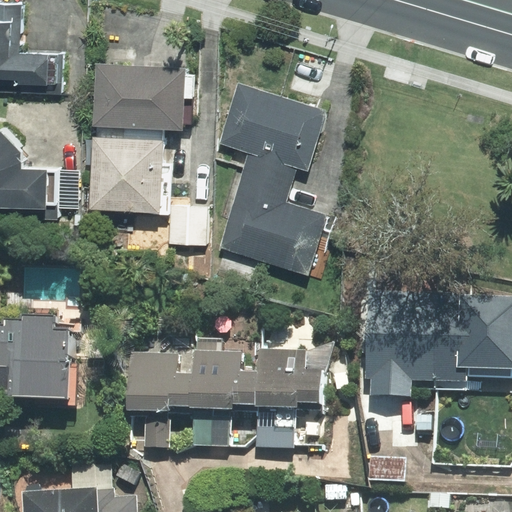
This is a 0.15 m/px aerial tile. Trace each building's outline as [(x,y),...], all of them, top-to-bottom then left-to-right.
[(21,5),(0,4),(0,79),(17,80),(17,92),(62,94),(63,55),(19,54),(21,5)] [(185,68),(96,64),(93,125),(96,126),(164,129),(182,130),(185,68)] [(244,166),(293,181),(297,168),(308,171),(327,111),(238,84),(219,143),(248,152),(244,166)] [(96,137),(93,137),(89,209),(169,213),(171,164),(162,164),(164,129),(96,126),(96,137)] [(0,208),(46,209),(46,219),(57,219),(58,208),(59,170),(21,169),(21,152),(0,131),(0,208)] [(293,181),(244,166),(219,248),(321,280),(329,253),(325,252),(336,218),(286,202),(293,181)] [(59,170),(58,208),(78,209),(80,171),(59,170)] [(207,207),(171,206),(170,243),(206,245),(207,207)] [(441,294),(368,291),(364,379),(371,379),(370,394),(410,396),(411,386),(438,387),(441,294)] [(511,296),(441,294),(438,387),(479,388),(479,378),(511,378),(511,296)] [(0,390),(10,391),(10,396),(68,398),(68,405),(76,405),(77,366),(69,365),(70,332),(82,333),(82,323),(57,322),(57,315),(21,314),(21,318),(5,317),(4,325),(0,325),(0,390)] [(307,351),(259,349),(258,372),(257,411),(255,447),(295,449),(296,409),(321,409),(322,371),(335,342),(307,351)] [(192,412),(193,372),(178,372),(179,353),(130,350),(127,415),(146,416),(145,446),(168,447),(170,411),(192,412)] [(257,411),(258,372),(240,371),(241,351),(193,350),(193,372),(192,412),(191,446),(231,447),(232,410),(257,411)] [(406,458),(371,456),(370,479),(405,481),(406,458)] [(112,490),(111,464),(95,465),(95,463),(71,464),(73,489),(97,487),(98,490),(112,490)] [(134,484),(140,473),(122,464),(117,475),(134,484)] [(112,490),(98,490),(97,487),(73,489),(22,491),(23,511),(136,511),(136,496),(114,497),(114,489),(112,490)]
